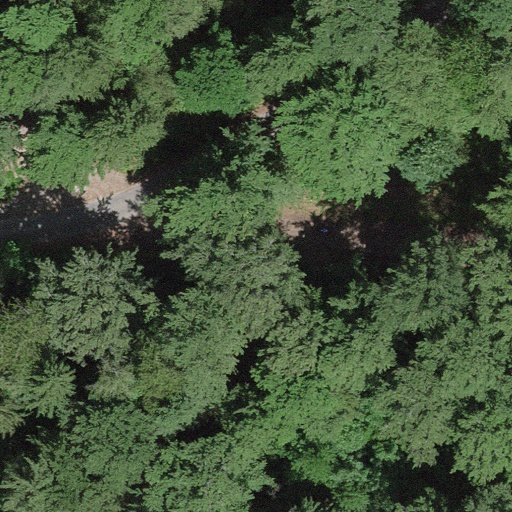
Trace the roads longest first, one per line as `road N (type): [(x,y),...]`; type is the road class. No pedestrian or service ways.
road 1 (track): [(0,231),(64,229),(210,165),(461,0)]
road 2 (track): [(64,229),(511,251)]
road 3 (track): [(0,84),(24,102),(103,212)]
